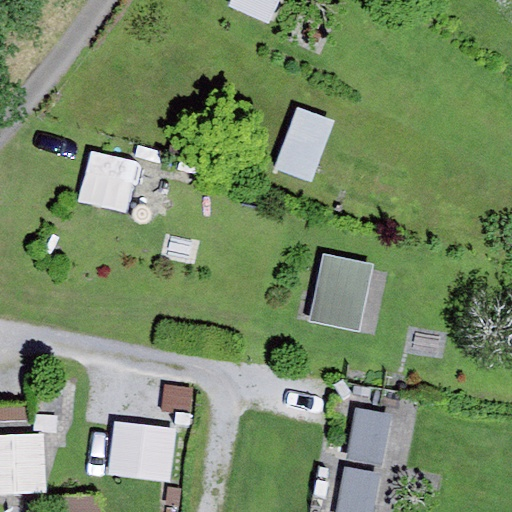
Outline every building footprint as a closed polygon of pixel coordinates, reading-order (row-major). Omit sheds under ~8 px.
[(235,0),(234,5),(271,22),(281,0),(235,0)] [(299,108),(276,169),(312,183),(335,122),(299,108)] [(79,201),(129,211),(140,162),(89,151),(79,201)] [(310,322),(360,332),(374,265),(325,254),(310,322)] [(26,408),(0,408),(0,421),(26,421),(26,408)] [(348,458),(381,464),(390,415),(356,409),(348,458)] [(114,423),(114,478),(177,478),(177,423),(114,423)] [(45,437),(0,438),(0,496),(47,495),(45,437)] [(373,511),(380,475),(345,468),(337,511),(373,511)] [(101,511),(102,498),(66,497),(65,511),(101,511)]
